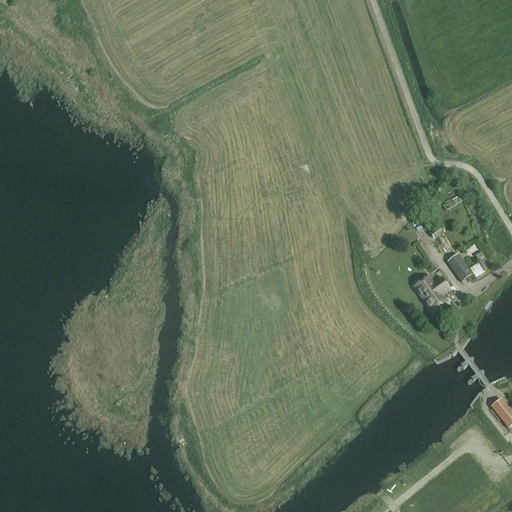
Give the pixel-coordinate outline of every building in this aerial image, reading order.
[(440,227),(430,234),(434,241),(445,233),(440,227)] [(479,263),(485,273),(491,269),(481,254),(475,258),(479,263)] [(457,277),(468,269),(458,255),(447,263),(457,277)] [(473,267),(480,277),(485,273),(479,263),(473,267)] [(469,269),(476,279),(480,277),(473,267),(469,269)] [(473,276),(468,269),(457,277),(461,284),(473,276)] [(423,301),(446,285),(442,278),(434,284),(429,277),(414,288),(423,301)] [(446,285),(423,301),(432,314),(447,303),(443,297),(451,291),(446,285)] [(508,429),(511,425),(511,413),(502,401),(492,409),(508,429)]
